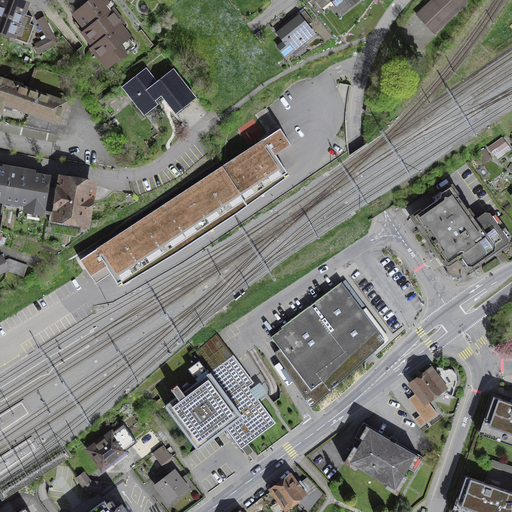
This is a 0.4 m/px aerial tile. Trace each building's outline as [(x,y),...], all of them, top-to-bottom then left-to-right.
[(13,0),(1,0),(0,4),(0,30),(12,35),(11,38),(27,44),(34,25),(30,24),(32,17),(21,13),(25,4),(13,0)] [(94,48),(109,67),(118,59),(120,60),(125,56),(125,54),(131,49),(128,46),(132,43),(118,27),(122,24),(107,5),(109,3),(106,0),(92,0),(76,13),(87,28),(84,30),(87,34),(87,35),(96,47),(94,48)] [(317,0),(316,1),(321,8),(331,0),(342,14),(358,0),(317,0)] [(462,1),(461,0),(434,0),(419,15),(434,32),(451,16),(448,14),(462,1)] [(278,46),(286,57),(292,52),(290,49),(300,40),(303,44),(315,34),(308,25),(313,21),(305,10),(277,33),(284,41),(278,46)] [(56,42),(43,17),(38,20),(47,39),(35,45),(39,52),(56,42)] [(63,93),(57,91),(62,76),(40,68),(37,68),(29,91),(18,87),(19,86),(17,85),(16,87),(9,84),(10,83),(5,81),(6,78),(0,75),(0,127),(55,138),(65,99),(63,93)] [(196,98),(173,69),(157,82),(146,69),(122,87),(144,115),(157,104),(153,99),(159,93),(176,113),(196,98)] [(99,101),(105,109),(118,99),(111,91),(99,101)] [(369,93),(366,113),(377,115),(380,94),(369,93)] [(276,122),(65,259),(85,289),(109,273),(119,289),(292,176),(278,154),(291,145),(276,122)] [(496,159),(511,149),(503,135),(487,146),(496,159)] [(482,161),(491,160),(489,150),(480,152),(482,161)] [(0,199),(5,201),(10,171),(0,169),(0,199)] [(18,172),(10,171),(5,201),(27,204),(26,211),(42,213),(48,178),(18,172)] [(91,184),(64,179),(57,222),(84,227),(91,184)] [(468,266),(473,266),(484,258),(485,260),(507,244),(508,239),(490,213),(485,212),(473,220),(451,189),(414,216),(448,264),(460,255),(468,266)] [(311,407),(314,406),(384,343),(385,341),(384,338),(341,282),(281,327),(282,329),(271,337),(280,348),(274,352),(309,406),(311,407)] [(233,423),(247,443),(275,423),(248,386),(253,382),(236,360),(214,377),(196,352),(154,388),(166,405),(165,406),(197,448),(198,447),(199,448),(233,423)] [(430,371),(414,384),(419,391),(408,399),(421,417),(433,408),(426,400),(442,388),(440,392),(452,396),(457,382),(456,375),(452,369),(442,368),(438,371),(437,369),(431,372),(430,371)] [(489,419),(485,429),(511,438),(511,402),(493,396),(486,418),(489,419)] [(354,447),(346,460),(399,491),(406,477),(403,475),(408,468),(414,472),(422,459),(363,424),(355,437),(362,441),(357,449),(354,447)] [(111,433),(89,450),(104,470),(112,465),(113,466),(128,455),(111,433)] [(163,446),(154,453),(163,465),(173,458),(163,446)] [(84,473),(77,478),(86,489),(100,491),(101,483),(90,481),(84,473)] [(185,486),(174,473),(158,486),(168,499),(185,486)] [(461,499),(458,509),(467,511),(509,511),(511,493),(511,492),(466,476),(458,498),(461,499)] [(307,494),(301,499),(309,509),(321,494),(307,478),(300,484),(297,480),(294,483),(290,477),(273,489),(286,507),(305,492),(307,494)] [(113,511),(104,500),(88,511),(128,511),(122,504),(115,509),(116,511),(114,511),(113,511)]
